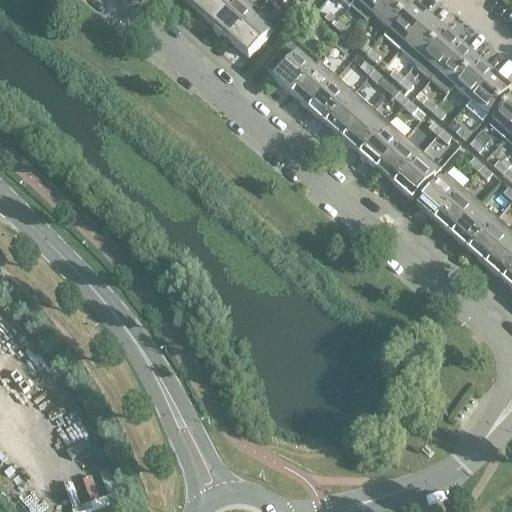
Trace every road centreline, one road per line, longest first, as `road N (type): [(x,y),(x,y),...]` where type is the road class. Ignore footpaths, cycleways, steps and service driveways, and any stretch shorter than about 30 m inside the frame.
road 1 (residential): [(511,350),(113,0)]
road 2 (unclassified): [(511,385),(450,465),(359,496),(282,510)]
road 3 (secondary): [(246,489),(220,475),(167,377),(129,334)]
road 4 (secondary): [(129,334),(192,478),(196,509)]
road 5 (secondary): [(129,334),(0,197)]
road 6 (unclassified): [(366,511),(458,477),(511,428)]
